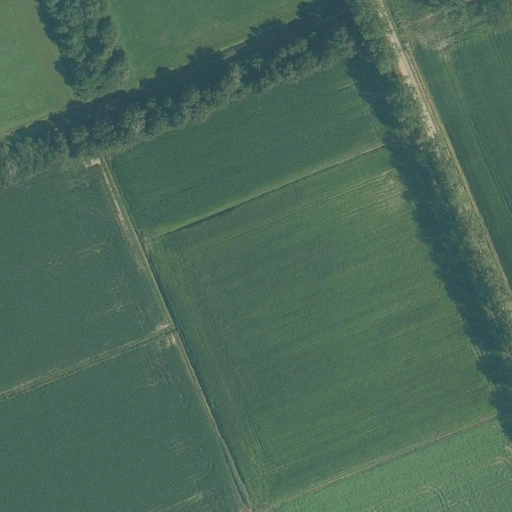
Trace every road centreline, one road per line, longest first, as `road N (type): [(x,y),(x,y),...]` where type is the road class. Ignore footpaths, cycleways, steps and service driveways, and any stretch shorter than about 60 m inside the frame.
road 1 (track): [(370,0),(0,150)]
road 2 (track): [(511,337),(371,0)]
